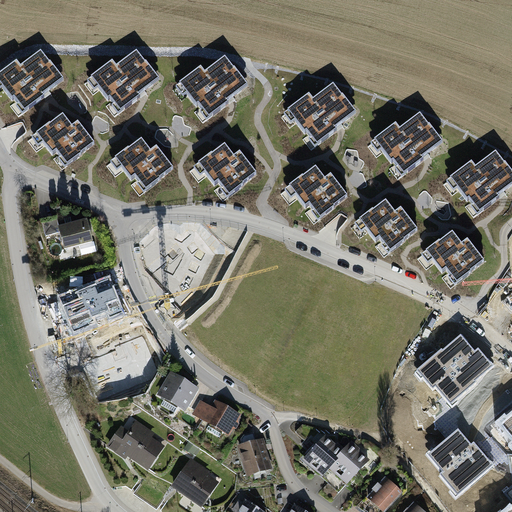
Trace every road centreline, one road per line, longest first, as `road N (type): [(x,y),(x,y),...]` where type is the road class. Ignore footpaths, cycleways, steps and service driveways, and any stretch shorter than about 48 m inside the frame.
road 1 (residential): [(118,511),(100,491),(51,383),(25,299),(9,197),(11,177),(32,179),(109,218)]
road 2 (residential): [(109,218),(181,210),(261,223),(422,291),(511,355)]
road 3 (residential): [(109,218),(163,335),(199,372),(268,418),(294,483),(331,511)]
road 4 (track): [(268,418),(302,417),(386,444),(445,511)]
